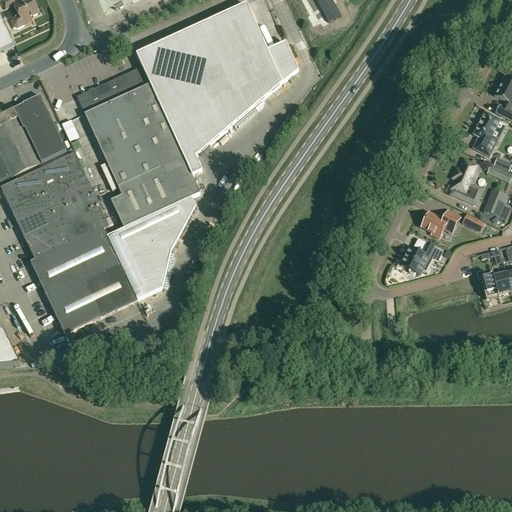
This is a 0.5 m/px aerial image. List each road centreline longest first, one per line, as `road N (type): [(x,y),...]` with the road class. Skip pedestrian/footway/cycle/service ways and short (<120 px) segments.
road 1 (secondary): [(164,511),(203,365),(248,246),(409,0)]
road 2 (residential): [(368,291),(511,2)]
road 3 (residential): [(368,291),(445,278),(459,253),(511,240)]
road 4 (unclassified): [(72,37),(95,39),(186,0)]
